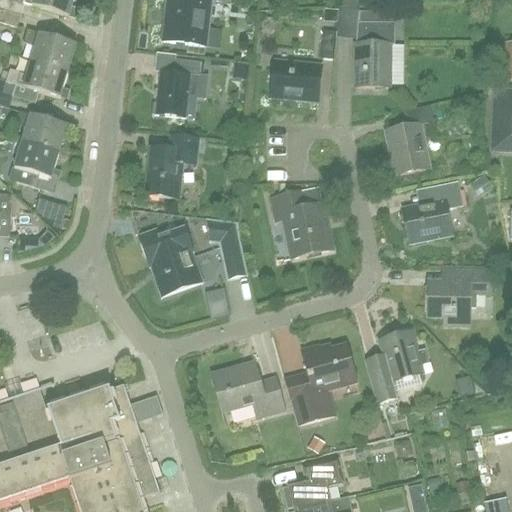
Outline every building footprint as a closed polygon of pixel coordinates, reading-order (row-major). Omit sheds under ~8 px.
[(0,0),(0,11),(21,18),(25,6),(69,20),(75,0),(0,0)] [(220,4),(219,0),(169,0),(164,44),(206,49),(221,51),(223,33),(208,31),(211,3),(220,4)] [(356,41),(356,47),(354,47),(354,91),(389,91),(389,47),(395,47),(395,25),(358,25),(360,8),(339,10),(337,34),(336,39),(356,41)] [(21,18),(0,11),(0,24),(18,30),(21,18)] [(36,49),(32,63),(69,74),(77,47),(28,33),(24,45),(36,49)] [(334,63),(336,39),(337,34),(323,33),(320,61),(334,63)] [(197,99),(188,98),(191,78),(200,79),(201,64),(176,61),(174,76),(160,74),(155,117),(194,122),(197,99)] [(0,81),(0,95),(12,99),(16,88),(60,101),(69,74),(32,63),(28,78),(11,72),(7,84),(0,81)] [(317,104),(321,69),(274,65),(270,98),(294,100),(293,102),(317,104)] [(492,153),(511,153),(511,93),(495,92),(492,153)] [(12,99),(0,95),(0,108),(9,111),(12,99)] [(419,128),(434,125),(431,109),(406,114),(410,130),(386,135),(395,179),(428,172),(419,128)] [(16,126),(28,130),(24,144),(60,155),(68,128),(32,117),(32,118),(19,114),(16,126)] [(146,199),(177,203),(178,203),(183,167),(195,169),(199,141),(172,138),(170,151),(152,149),(146,199)] [(9,182),(37,191),(48,194),(60,155),(24,144),(15,171),(13,170),(9,182)] [(447,213),(463,210),(458,185),(426,192),(429,207),(402,213),(409,247),(452,238),(447,213)] [(292,263),(333,254),(323,208),(305,212),(302,194),(271,200),(276,224),(283,222),(292,263)] [(0,233),(10,234),(11,198),(0,197),(0,233)] [(227,282),(248,278),(240,238),(238,225),(206,221),(211,245),(219,243),(227,282)] [(19,240),(18,255),(46,248),(57,239),(48,231),(39,239),(19,240)] [(150,269),(151,269),(182,258),(184,265),(194,261),(192,255),(193,254),(185,231),(160,239),(158,236),(140,242),(150,269)] [(203,286),(194,261),(184,265),(182,258),(151,269),(162,301),(203,286)] [(470,329),(470,310),(476,310),(476,296),(489,297),(490,274),(462,273),(462,289),(429,288),(428,318),(446,318),(446,329),(470,329)] [(411,335),(395,339),(394,335),(382,338),(383,343),(380,344),(384,358),(365,364),(370,383),(376,409),(396,403),(391,385),(422,376),(420,369),(429,366),(425,352),(416,355),(411,335)] [(356,386),(354,381),(346,350),(321,356),(320,351),(301,356),(307,377),(284,384),(297,431),(338,419),(330,393),(356,386)] [(255,422),(283,414),(274,381),(259,386),(253,366),(211,378),(218,402),(225,400),(229,415),(252,408),(255,422)] [(137,428),(142,426),(163,419),(157,400),(130,409),(124,389),(114,392),(105,395),(96,398),(86,401),(47,415),(39,393),(17,400),(0,405),(0,508),(24,500),(28,499),(69,485),(78,511),(143,511),(141,503),(160,497),(137,428)] [(285,511),(291,511),(296,511),(329,504),(326,490),(344,486),(338,461),(301,469),(305,483),(286,487),(286,489),(280,491),(285,511)]
